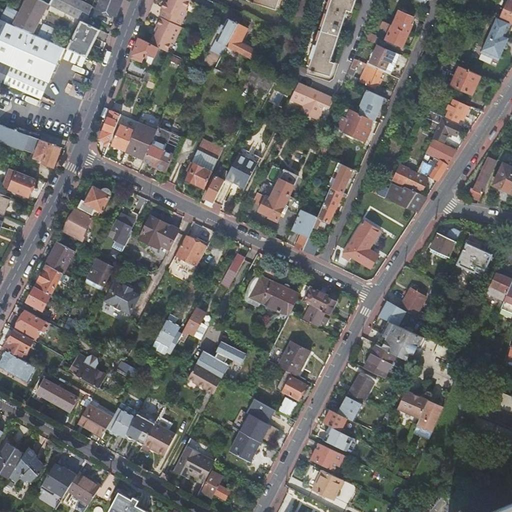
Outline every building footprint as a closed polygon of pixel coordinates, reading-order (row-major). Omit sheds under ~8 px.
[(6,8),(0,18),(0,19),(57,45),(62,34),(39,23),(48,4),(40,0),(26,0),(20,15),(6,8)] [(78,0),(51,0),(49,5),(82,22),(86,23),(92,7),(78,0)] [(116,17),(122,0),(100,0),(97,9),(116,17)] [(154,35),(149,44),(150,44),(158,48),(162,50),(166,52),(171,43),(172,44),(176,37),(181,28),(180,27),(187,12),(186,11),(190,0),(169,0),(168,3),(165,2),(161,10),(162,11),(159,17),(161,18),(156,27),(159,28),(156,34),(155,36),(154,35)] [(279,0),(250,0),(251,0),(251,3),(254,4),(255,1),(276,8),(279,0)] [(355,0),(331,0),(308,68),(312,68),(311,71),(314,72),(315,70),(330,75),(335,62),(330,61),(348,9),(352,11),(355,0)] [(511,0),(508,0),(500,19),(509,23),(511,23),(511,0)] [(393,25),(409,33),(413,24),(410,23),(413,17),(400,11),(393,25)] [(238,24),(241,18),(230,13),(227,17),(228,18),(227,19),(238,24)] [(502,38),(509,23),(500,19),(497,17),(483,47),(495,52),(493,55),(499,58),(507,41),(502,38)] [(0,61),(12,67),(49,83),(59,61),(64,48),(57,45),(0,19),(0,61)] [(237,25),(238,24),(227,19),(223,27),(221,26),(217,33),(219,34),(211,51),(221,56),(223,52),(237,25)] [(403,46),(409,33),(393,25),(383,20),(380,26),(385,28),(387,32),(389,33),(386,39),(387,39),(397,44),(403,46)] [(72,42),(68,50),(75,53),(86,58),(100,31),(86,23),(82,22),(73,40),(71,40),(71,41),(72,42)] [(237,52),(254,61),(259,52),(240,42),(242,39),(246,30),(237,25),(223,52),(234,58),(237,52)] [(377,36),(366,31),(363,37),(375,42),(377,36)] [(149,44),(139,39),(132,58),(142,62),(144,58),(150,44),(149,44)] [(240,42),(259,52),(260,48),(242,39),(240,42)] [(154,57),(158,48),(150,44),(144,58),(145,58),(146,57),(148,58),(149,55),(154,57)] [(394,52),(378,45),(374,52),(370,62),(385,70),(389,62),(391,62),(395,52),(394,52)] [(495,52),(483,47),(482,50),(487,52),(493,55),(495,52)] [(68,50),(64,48),(59,61),(70,65),(75,53),(68,50)] [(400,53),(395,51),(394,52),(395,52),(391,62),(389,62),(385,70),(370,62),(374,52),(372,51),(366,64),(382,71),(390,75),(400,53)] [(357,60),(353,59),(344,80),(355,84),(356,85),(359,79),(352,75),(357,63),(356,62),(357,60)] [(0,83),(2,84),(4,85),(12,67),(0,61),(0,83)] [(360,81),(368,84),(375,87),(376,84),(379,85),(381,80),(378,79),(382,71),(366,64),(363,63),(362,66),(366,68),(360,81)] [(472,95),(481,76),(464,68),(460,66),(452,85),(472,95)] [(49,83),(12,67),(4,85),(41,100),(49,83)] [(262,74),(251,68),(243,86),(254,91),(256,88),(262,74)] [(143,79),(155,84),(158,78),(146,73),(143,79)] [(268,94),(275,81),(262,74),(256,88),(268,94)] [(306,98),(311,88),(298,83),(294,90),(293,92),(306,98)] [(329,108),(334,97),(311,88),(306,98),(303,104),(301,108),(306,111),(305,113),(317,119),(323,105),(329,108)] [(375,121),(385,98),(367,90),(356,112),(372,119),(375,121)] [(303,104),(306,98),(293,92),(290,98),(303,104)] [(458,121),(465,105),(455,99),(451,107),(449,105),(448,109),(450,109),(447,116),(458,121)] [(442,117),(442,116),(424,108),(421,116),(439,124),(436,130),(433,137),(443,142),(446,135),(450,137),(452,134),(457,136),(461,126),(442,117)] [(346,118),(341,116),(336,128),(362,140),(372,119),(356,112),(351,110),(350,110),(346,118)] [(105,145),(108,146),(117,125),(121,116),(121,115),(111,111),(101,136),(107,139),(106,142),(105,145)] [(126,118),(121,116),(117,125),(119,126),(123,118),(126,118)] [(426,126),(436,130),(439,124),(421,116),(418,121),(426,125),(426,126)] [(112,145),(126,151),(135,132),(138,124),(138,123),(126,118),(123,118),(119,126),(120,126),(112,145)] [(144,160),(145,158),(150,146),(156,132),(138,124),(135,132),(126,151),(126,152),(144,160)] [(40,144),(41,141),(37,139),(19,133),(14,131),(7,128),(0,125),(0,141),(32,154),(34,149),(36,147),(38,143),(40,144)] [(465,139),(471,130),(465,127),(459,137),(465,139)] [(181,138),(158,128),(145,158),(144,160),(144,162),(143,162),(156,168),(157,170),(161,172),(163,171),(166,172),(173,156),(181,138)] [(37,139),(39,136),(20,129),(19,133),(37,139)] [(444,172),(457,151),(432,139),(420,165),(417,172),(437,181),(444,172)] [(61,148),(41,141),(40,144),(34,158),(43,162),(42,163),(54,168),(61,148)] [(187,180),(204,189),(212,173),(218,160),(222,151),(202,141),(198,150),(191,163),(194,164),(191,171),(187,180)] [(259,157),(242,148),(229,172),(225,181),(242,190),(259,157)] [(260,158),(259,157),(242,190),(244,191),(260,158)] [(479,202),(497,162),(489,158),(484,169),(482,172),(474,191),(472,190),(468,197),(479,202)] [(330,187),(340,192),(342,193),(353,169),(338,163),(334,171),(338,173),(336,179),(331,177),(327,186),(330,187)] [(511,198),(511,168),(504,164),(493,189),(511,198)] [(298,177),(284,170),(283,171),(272,165),(251,208),(268,216),(268,218),(276,221),(298,177)] [(392,181),(403,186),(403,185),(421,193),(427,179),(409,170),(409,169),(399,165),(396,171),(392,181)] [(17,172),(11,170),(4,187),(10,190),(28,197),(35,180),(17,172)] [(205,198),(214,203),(214,202),(225,181),(229,172),(224,170),(222,175),(223,178),(223,180),(216,177),(205,198)] [(376,183),(371,192),(376,194),(380,185),(376,183)] [(421,206),(427,197),(409,188),(405,187),(403,188),(392,183),(392,184),(389,190),(385,198),(417,213),(421,206)] [(389,190),(380,185),(376,194),(385,198),(389,190)] [(83,201),(79,208),(96,218),(100,210),(102,212),(111,195),(111,194),(111,193),(111,192),(110,192),(110,191),(110,190),(109,190),(108,190),(108,189),(107,189),(106,189),(105,189),(105,190),(104,190),(103,190),(103,191),(102,192),(94,187),(86,203),(83,201)] [(317,218),(315,223),(324,226),(327,220),(328,220),(334,206),(337,206),(341,197),(342,195),(339,194),(340,192),(330,187),(317,218)] [(0,194),(0,215),(3,216),(6,208),(10,198),(0,194)] [(92,219),(76,209),(64,231),(83,241),(87,233),(85,232),(92,219)] [(295,248),(303,251),(306,244),(315,223),(317,218),(300,211),(293,228),(302,232),(295,248)] [(127,243),(129,238),(127,237),(132,228),(136,221),(139,216),(133,212),(129,218),(122,213),(118,220),(113,229),(118,232),(114,239),(115,239),(123,244),(125,245),(127,243)] [(172,227),(167,224),(151,216),(139,239),(146,242),(155,247),(158,248),(160,245),(169,249),(178,230),(172,227)] [(379,231),(363,221),(342,257),(349,261),(352,257),(371,268),(378,255),(367,248),(369,245),(370,246),(379,231)] [(461,232),(465,224),(459,222),(456,230),(461,232)] [(446,237),(439,234),(435,241),(431,249),(448,257),(450,258),(457,242),(461,232),(456,230),(455,229),(449,231),(446,237)] [(207,246),(186,235),(172,261),(193,272),(207,246)] [(123,244),(115,239),(112,244),(120,249),(123,244)] [(63,273),(75,251),(58,242),(46,264),(48,265),(63,273)] [(303,251),(313,256),(317,249),(306,244),(303,251)] [(491,255),(467,244),(457,265),(474,273),(472,278),(469,284),(477,287),(484,270),(488,261),(490,257),(491,255)] [(431,249),(429,252),(446,260),(448,257),(431,249)] [(509,268),(511,262),(511,249),(502,264),(509,268)] [(237,272),(245,258),(238,253),(230,268),(229,269),(237,273),(237,272)] [(111,269),(96,261),(95,262),(86,280),(103,288),(103,287),(105,283),(104,282),(111,269)] [(69,285),(72,278),(63,273),(48,265),(36,287),(51,295),(59,280),(69,285)] [(511,282),(511,280),(496,274),(486,295),(485,297),(493,300),(494,298),(500,300),(497,307),(501,309),(501,308),(504,302),(507,294),(511,282)] [(300,294),(274,281),(262,276),(259,276),(257,277),(256,279),(254,281),(253,284),(252,286),(251,288),(250,290),(249,292),(249,294),(249,296),(250,297),(250,299),(262,304),(289,317),(291,314),(299,298),(300,294)] [(103,288),(86,280),(84,285),(100,293),(103,288)] [(511,282),(507,294),(504,302),(501,308),(511,313),(511,282)] [(112,305),(113,308),(119,311),(131,289),(124,285),(123,287),(114,283),(104,301),(112,305)] [(43,310),(51,295),(36,287),(27,302),(43,310)] [(406,299),(400,309),(415,317),(418,312),(426,298),(419,294),(420,291),(413,287),(412,289),(406,299)] [(131,289),(119,311),(122,310),(130,315),(140,296),(132,292),(133,289),(131,289)] [(304,301),(329,315),(337,300),(336,300),(337,298),(330,295),(329,297),(311,289),(304,301)] [(400,309),(389,302),(384,310),(380,318),(389,322),(416,334),(422,321),(415,317),(400,309)] [(325,313),(311,306),(304,319),(318,326),(320,323),(322,324),(324,321),(322,320),(325,313)] [(206,312),(196,307),(182,333),(187,335),(188,333),(193,336),(201,340),(208,327),(201,323),(206,312)] [(46,331),(50,324),(26,310),(16,328),(36,339),(41,330),(44,332),(46,331)] [(418,312),(415,317),(422,321),(424,315),(418,312)] [(167,319),(174,324),(178,319),(170,314),(167,319)] [(74,321),(68,317),(63,329),(67,331),(74,321)] [(174,324),(167,319),(156,339),(170,346),(167,351),(171,354),(182,334),(178,332),(180,327),(174,324)] [(399,357),(409,362),(414,354),(415,351),(417,351),(424,338),(416,334),(389,322),(388,324),(387,327),(388,330),(386,334),(379,346),(386,350),(399,357)] [(22,360),(34,340),(14,329),(3,349),(5,350),(22,360)] [(376,345),(379,346),(386,334),(382,333),(376,345)] [(427,339),(424,338),(417,351),(420,353),(427,339)] [(170,346),(156,339),(153,344),(167,351),(170,346)] [(204,351),(196,364),(208,371),(221,379),(229,365),(223,361),(226,357),(227,358),(231,360),(241,365),(247,354),(221,341),(216,352),(217,353),(215,357),(204,351)] [(278,367),(296,376),(310,352),(291,342),(278,367)] [(482,346),(473,343),(469,354),(478,358),(482,346)] [(395,366),(399,357),(386,350),(379,346),(376,345),(370,357),(364,368),(384,378),(392,364),(395,366)] [(451,349),(442,345),(437,357),(450,362),(455,350),(451,349)] [(270,354),(258,348),(255,354),(267,360),(270,354)] [(0,367),(28,383),(36,367),(22,360),(5,350),(0,359),(0,367)] [(87,357),(86,358),(79,354),(70,369),(77,373),(76,376),(99,389),(107,375),(96,369),(99,364),(98,358),(92,355),(87,357)] [(138,371),(122,362),(117,371),(127,377),(128,375),(134,378),(138,371)] [(188,379),(214,394),(222,379),(221,379),(208,371),(196,364),(188,379)] [(355,385),(349,395),(364,402),(375,381),(365,376),(364,377),(360,375),(355,385)] [(306,385),(290,376),(282,391),(298,400),(306,385)] [(43,379),(38,388),(62,401),(60,405),(72,412),(79,399),(43,379)] [(395,402),(400,404),(405,391),(406,389),(401,387),(395,402)] [(62,401),(38,388),(36,392),(60,405),(62,401)] [(511,398),(500,394),(490,390),(485,403),(494,407),(511,414),(511,398)] [(445,408),(405,391),(400,404),(397,410),(421,421),(419,426),(433,433),(434,433),(445,408)] [(285,397),(278,409),(289,416),(296,403),(285,397)] [(241,431),(260,441),(266,431),(270,424),(268,423),(275,409),(255,398),(247,412),(249,413),(251,414),(246,422),(241,431)] [(347,419),(352,421),(360,407),(346,399),(342,407),(338,414),(347,419)] [(138,413),(120,403),(117,409),(135,419),(136,416),(138,413)] [(112,419),(88,405),(79,422),(102,436),(107,428),(112,419)] [(135,419),(117,409),(112,419),(107,428),(124,438),(135,419)] [(330,426),(324,438),(341,446),(347,435),(341,432),(347,419),(338,414),(331,410),(327,417),(324,423),(330,426)] [(148,417),(139,412),(138,413),(136,416),(144,421),(145,421),(146,421),(146,420),(147,420),(148,417)] [(156,421),(148,417),(147,420),(146,420),(146,421),(145,421),(144,421),(136,416),(135,419),(124,438),(133,443),(134,441),(143,445),(144,443),(155,423),(156,421)] [(511,433),(487,423),(478,420),(472,434),(481,437),(511,450),(511,433)] [(155,423),(144,443),(150,447),(149,448),(164,456),(172,442),(165,437),(168,430),(155,423)] [(433,433),(419,426),(416,433),(431,439),(433,433)] [(249,461),(260,441),(241,431),(230,450),(249,461)] [(324,438),(323,440),(340,448),(341,446),(324,438)] [(0,474),(9,480),(10,478),(25,454),(7,443),(2,452),(1,452),(0,453),(0,474)] [(150,447),(144,443),(143,445),(141,449),(144,451),(143,452),(147,454),(148,453),(149,452),(148,451),(149,448),(150,447)] [(343,455),(319,444),(316,450),(313,457),(326,463),(337,468),(343,455)] [(190,473),(205,481),(214,463),(199,455),(200,454),(186,446),(173,471),(180,474),(187,478),(190,473)] [(25,454),(10,478),(16,482),(23,475),(30,482),(37,476),(36,474),(44,466),(35,456),(36,455),(29,448),(25,454)] [(67,491),(77,476),(63,467),(62,468),(55,464),(40,488),(53,496),(55,493),(63,498),(67,491)] [(313,490),(334,500),(343,480),(322,470),(318,480),(313,490)] [(223,477),(216,474),(212,471),(202,492),(212,497),(214,493),(226,499),(230,490),(219,484),(223,477)] [(67,491),(88,505),(100,487),(78,473),(77,476),(67,491)] [(108,511),(109,511),(121,495),(119,493),(108,511)] [(109,511),(125,511),(134,499),(133,498),(133,499),(127,496),(126,498),(121,495),(109,511)] [(134,499),(125,511),(145,511),(136,507),(139,501),(134,499)]
